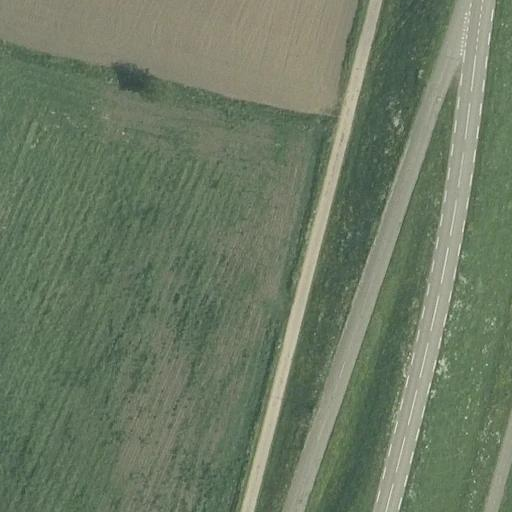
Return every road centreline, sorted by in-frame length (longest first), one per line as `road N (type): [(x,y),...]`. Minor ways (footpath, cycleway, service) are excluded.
road 1 (tertiary): [(471,0),(291,511)]
road 2 (secondary): [(381,511),(455,228),(481,0)]
